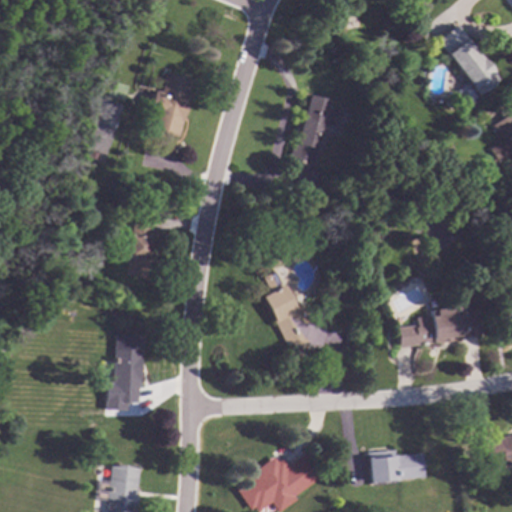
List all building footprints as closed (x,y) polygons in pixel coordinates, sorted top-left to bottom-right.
[(496,80),(476,96),(432,41),(452,25),(496,80)] [(187,80),(182,99),(184,99),(175,138),(147,131),(151,113),(146,112),(151,90),(157,92),(162,73),(187,80)] [(452,93),(463,107),(473,99),(462,85),(452,93)] [(335,110),(331,126),(320,123),(307,171),(318,174),(311,199),(290,194),(298,164),(285,161),(300,101),(335,110)] [(511,158),(509,154),(496,163),(486,149),(499,140),(489,126),(508,112),(507,110),(511,106),(511,158)] [(96,153),(94,160),(84,158),(86,150),(96,153)] [(429,256),(457,238),(448,224),(440,229),(428,211),(408,224),(429,256)] [(150,222),(142,278),(121,275),(130,219),(150,222)] [(510,255),(502,258),(499,250),(507,247),(510,255)] [(283,261),(267,269),(263,262),(279,254),(283,261)] [(278,286),(280,285),(299,323),(324,330),(318,350),(302,345),(301,349),(289,346),(290,344),(283,346),(270,320),(258,297),(266,293),(259,277),(271,272),(278,286)] [(459,313),(474,312),(477,337),(458,338),(458,336),(448,337),(449,341),(395,347),(393,328),(413,326),(412,318),(427,317),(426,310),(458,307),(459,313)] [(138,336),(136,403),(124,402),(123,411),(101,410),(102,383),(108,383),(110,335),(138,336)] [(511,462),(500,465),(499,461),(484,464),(480,443),(498,440),(498,437),(511,433),(511,462)] [(392,456),(419,453),(421,477),(367,483),(364,452),(392,449),(392,456)] [(304,473),(299,477),(303,481),(298,485),(294,480),(291,483),(290,480),(265,498),(265,497),(250,507),(237,489),(289,452),(304,473)] [(135,469),(129,511),(101,511),(106,466),(135,469)]
